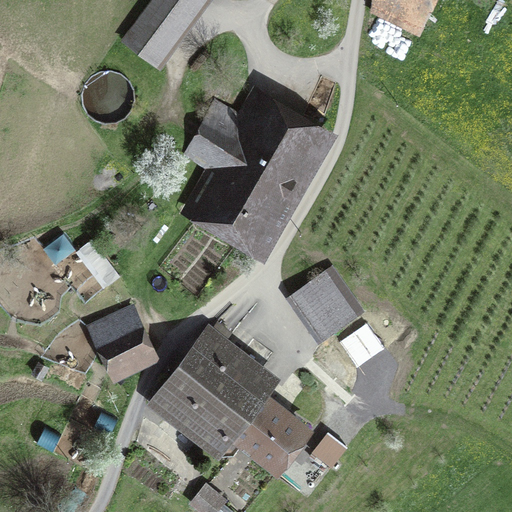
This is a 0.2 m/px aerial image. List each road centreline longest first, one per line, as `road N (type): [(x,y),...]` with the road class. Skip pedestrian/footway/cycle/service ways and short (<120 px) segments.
road 1 (unclassified): [(95,511),(155,373),(280,256),(336,144),(359,0)]
road 2 (track): [(173,79),(160,150),(134,182),(80,221),(0,251)]
